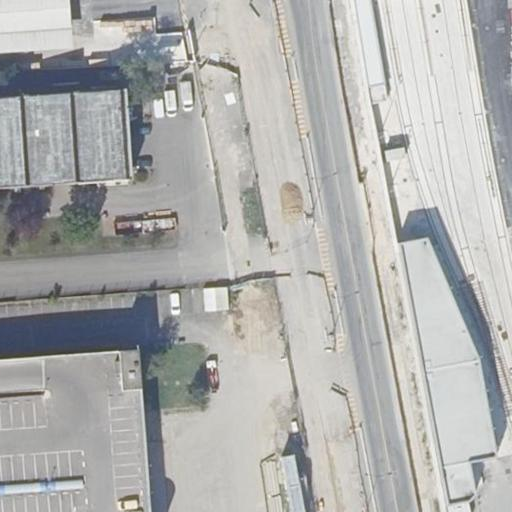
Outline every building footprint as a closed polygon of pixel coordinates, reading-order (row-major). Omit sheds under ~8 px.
[(0,0),(0,52),(73,49),(70,0),(0,0)] [(511,0),(353,0),(370,106),(387,102),(372,0),(511,0)] [(495,78),(493,96),(509,98),(511,80),(495,78)] [(0,189),(130,181),(123,92),(0,100),(0,189)] [(395,246),(446,506),(469,501),(474,494),(467,463),(496,458),(477,360),(425,240),(395,246)] [(148,511),(141,399),(138,354),(0,363),(0,511),(148,511)]
